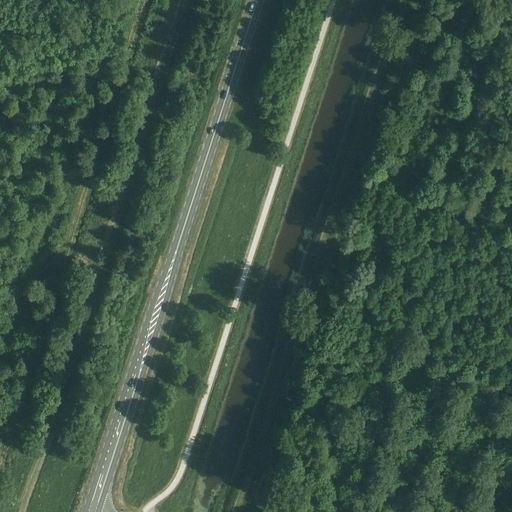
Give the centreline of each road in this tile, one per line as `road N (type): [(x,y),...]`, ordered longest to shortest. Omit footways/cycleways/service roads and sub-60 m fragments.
road 1 (track): [(419,0),(285,411),(240,511)]
road 2 (secondary): [(257,0),(92,511)]
